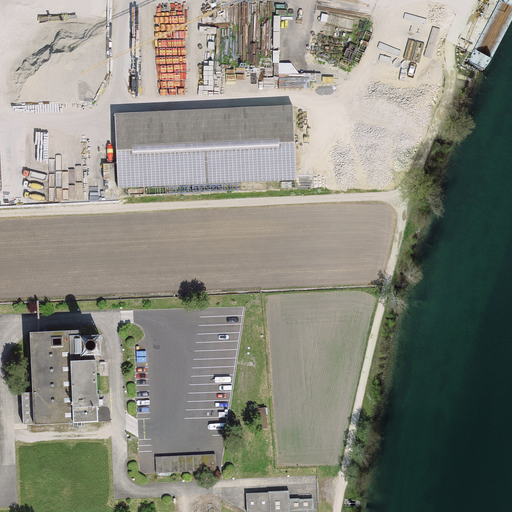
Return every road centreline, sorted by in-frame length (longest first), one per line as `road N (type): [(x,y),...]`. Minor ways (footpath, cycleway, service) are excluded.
road 1 (track): [(492,0),(408,195),(340,511)]
road 2 (track): [(0,214),(408,195)]
